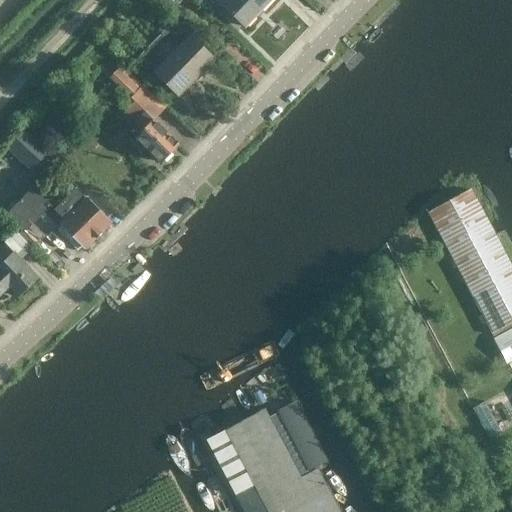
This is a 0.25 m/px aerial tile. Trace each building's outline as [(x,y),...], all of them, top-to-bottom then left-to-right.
[(227,0),(222,6),(245,27),(270,0),(227,0)] [(178,95),(213,59),(190,37),(155,73),(178,95)] [(124,113),(143,131),(136,139),(161,163),(178,144),(134,102),(124,113)] [(35,167),(43,156),(16,137),(8,148),(35,167)] [(76,188),(54,209),(31,187),(5,215),(24,233),(47,209),(85,248),(110,223),(76,188)] [(511,268),(487,222),(471,192),(428,214),(493,336),(511,325),(511,268)] [(18,296),(38,278),(9,247),(0,254),(0,295),(9,287),(18,296)] [(511,330),(495,340),(507,361),(511,369),(511,330)] [(327,460),(295,400),(276,410),(308,470),(327,460)] [(339,511),(317,469),(300,478),(285,448),(265,409),(205,441),(242,511),(339,511)]
